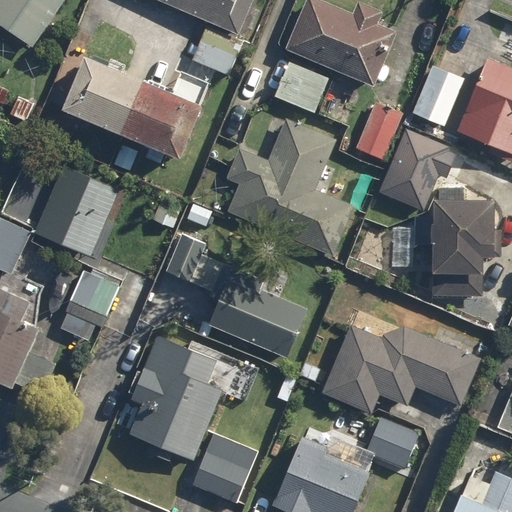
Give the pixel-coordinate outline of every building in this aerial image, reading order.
[(0,0),(0,18),(38,44),(67,0),(0,0)] [(254,0),(155,0),(240,36),(254,0)] [(361,0),(357,11),(330,0),(310,0),(291,47),(379,84),(402,30),(382,22),(387,9),(366,0),(361,0)] [(511,63),(492,56),(462,128),(511,149),(511,63)] [(202,107),(83,58),(61,111),(180,160),(202,107)] [(333,76),(293,60),(278,95),(318,112),(333,76)] [(469,76),(437,62),(416,111),(449,125),(469,76)] [(406,112),(379,100),(359,147),(387,158),(406,112)] [(341,138),(289,116),(271,159),(244,147),(231,177),(243,182),(231,211),(337,255),(359,204),(320,188),(341,138)] [(410,126),(383,190),(427,208),(442,172),(451,176),(461,152),(452,148),(454,145),(410,126)] [(124,187),(68,163),(39,231),(95,255),(124,187)] [(187,203),(164,195),(155,219),(178,227),(187,203)] [(500,196),(441,195),(440,265),(437,265),(437,293),(487,294),(488,269),(490,269),(490,253),(502,253),(502,226),(499,226),(500,196)] [(36,229),(3,215),(0,222),(0,264),(17,272),(36,229)] [(223,299),(213,322),(292,355),(312,309),(264,288),(268,279),(206,252),(211,242),(186,232),(169,270),(214,289),(212,295),(223,299)] [(95,271),(87,267),(69,309),(71,310),(64,326),(92,339),(99,323),(108,326),(113,314),(111,313),(125,280),(97,268),(95,271)] [(0,377),(18,386),(20,381),(47,393),(61,360),(34,348),(45,325),(28,318),(37,297),(0,280),(0,377)] [(386,335),(354,322),(326,391),(376,412),(384,393),(411,404),(420,385),(466,404),(485,355),(409,323),(388,331),(386,335)] [(147,403),(135,431),(199,458),(229,385),(214,379),(223,357),(164,332),(136,398),(147,403)] [(419,433),(381,418),(368,453),(405,467),(419,433)] [(263,449),(218,430),(196,483),(240,502),(263,449)] [(329,443),(306,434),(279,503),(300,511),(357,511),(373,473),(325,454),(329,443)] [(495,482),(473,473),(456,511),(511,511),(511,472),(501,468),(495,482)]
